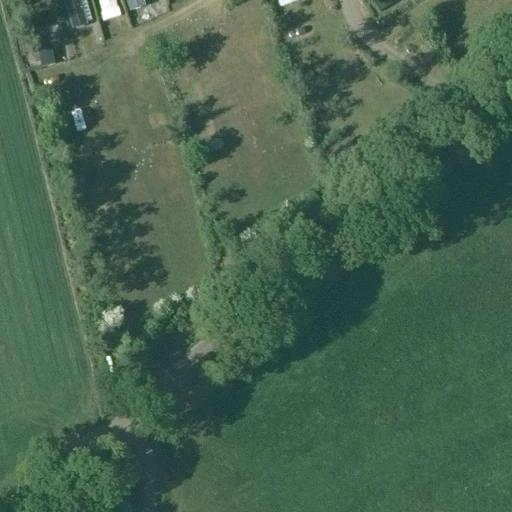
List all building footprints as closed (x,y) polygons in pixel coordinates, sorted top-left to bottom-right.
[(44,0),(49,14),(61,11),(57,0),(44,0)] [(83,0),(66,0),(72,27),(88,23),(83,0)] [(118,23),(113,0),(95,0),(100,26),(118,23)] [(125,0),(129,12),(150,6),(147,0),(125,0)] [(256,4),(241,8),(248,33),(262,29),(256,4)] [(345,20),(356,40),(376,29),(365,9),(345,20)] [(300,57),(307,78),(317,75),(310,54),(300,57)] [(316,108),(333,100),(324,80),(307,87),(316,108)] [(86,142),(76,144),(82,166),(91,163),(86,142)]
